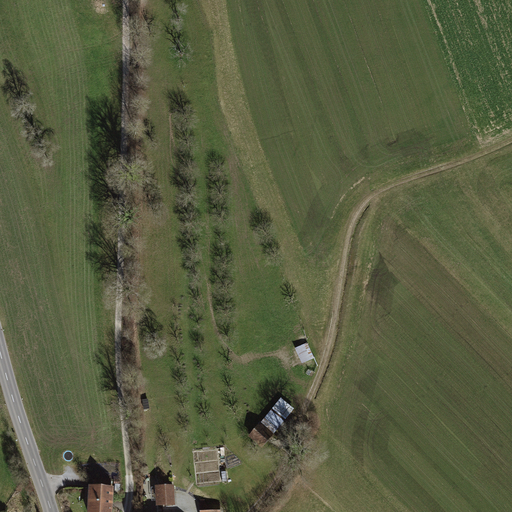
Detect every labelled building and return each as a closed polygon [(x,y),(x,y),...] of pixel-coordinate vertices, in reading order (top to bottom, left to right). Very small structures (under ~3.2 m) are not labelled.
[(303,364),(316,358),(308,342),(296,348),(303,364)] [(281,398),(259,425),(272,436),(294,409),(281,398)] [(263,446),(272,436),(259,425),(250,435),(263,446)] [(214,471),(198,474),(200,482),(216,479),(214,471)] [(110,480),(95,479),(95,488),(91,488),(90,511),(109,511),(110,508),(109,508),(109,499),(110,499),(111,489),(110,489),(110,480)] [(172,486),(158,487),(159,505),(173,504),(172,486)] [(219,511),(219,503),(201,504),(201,511),(219,511)]
